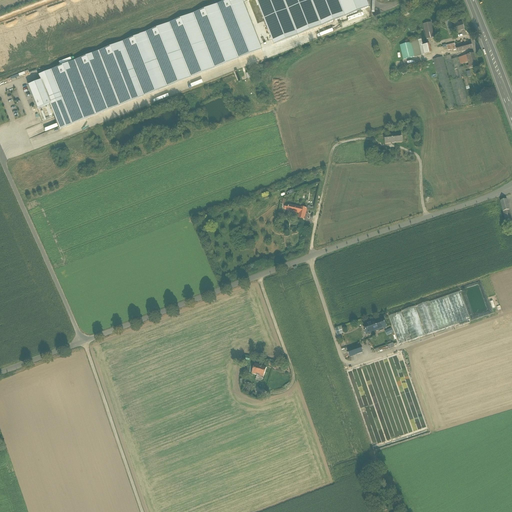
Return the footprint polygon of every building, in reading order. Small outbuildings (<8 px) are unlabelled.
[(242,0),(229,0),(38,76),(40,81),(49,104),(60,130),(262,50),(242,0)] [(431,23),(423,25),(424,30),(427,42),(431,41),(431,42),(435,41),(431,23)] [(462,23),(447,28),(449,34),(464,29),(462,23)] [(422,46),(428,45),(427,42),(424,30),(419,31),(422,46)] [(417,42),(411,44),(414,57),(421,56),(417,42)] [(471,43),(455,47),(456,50),(457,53),(472,49),(471,43)] [(411,44),(400,46),(403,60),(414,57),(411,44)] [(428,45),(422,46),(424,55),(431,53),(429,44),(428,45)] [(474,54),(458,58),(460,65),(468,63),(468,62),(475,60),(474,54)] [(456,107),(441,55),(432,57),(447,110),(456,107)] [(460,79),(457,80),(452,60),(451,56),(444,57),(458,107),(469,104),(462,79),(460,79)] [(458,58),(452,60),(457,80),(460,79),(458,69),(461,68),(460,65),(458,58)] [(475,60),(468,62),(468,63),(469,69),(477,67),(475,60)] [(461,68),(458,69),(460,79),(462,79),(463,78),(466,77),(463,68),(461,68)] [(49,104),(40,81),(28,86),(37,109),(49,104)] [(225,95),(203,104),(211,125),(234,117),(225,95)] [(185,118),(184,111),(183,107),(181,105),(177,103),(173,103),(168,106),(108,131),(108,136),(110,142),(115,147),(119,149),(133,144),(140,136),(148,131),(159,131),(171,134),(176,133),(181,130),(183,125),(185,118)] [(401,134),(392,135),(393,143),(402,142),(401,134)] [(392,135),(384,135),(385,144),(393,143),(392,135)] [(393,150),(385,151),(386,157),(386,159),(394,159),(393,150)] [(511,221),(506,200),(500,201),(506,224),(511,222),(511,221)] [(306,209),(289,205),(287,211),(299,213),(298,218),(304,219),(306,209)] [(460,292),(429,302),(439,331),(470,320),(460,292)] [(429,302),(416,306),(426,335),(439,331),(429,302)] [(425,336),(415,307),(402,311),(412,340),(425,336)] [(401,312),(389,316),(399,345),(411,341),(401,312)] [(383,319),(373,323),(374,325),(376,325),(378,330),(386,327),(383,319)] [(373,323),(364,326),(367,334),(378,330),(376,325),(374,325),(373,323)] [(338,335),(344,333),(342,326),(335,329),(338,335)] [(360,346),(347,350),(350,357),(363,353),(360,346)] [(266,368),(255,365),(252,374),(263,378),(266,368)] [(374,438),(371,439),(373,444),(384,441),(380,424),(371,426),(374,438)] [(383,500),(376,503),(377,506),(379,511),(382,511),(387,510),(383,500)]
